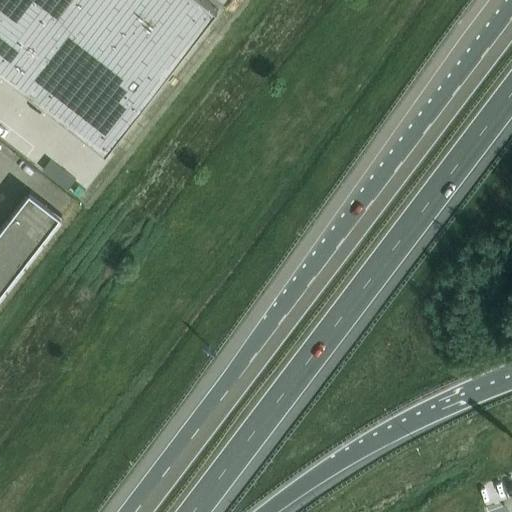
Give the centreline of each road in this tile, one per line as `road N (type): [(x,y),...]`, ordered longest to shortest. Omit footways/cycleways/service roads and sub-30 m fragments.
road 1 (motorway): [(511,16),(134,511)]
road 2 (motorway): [(192,511),(511,90)]
road 3 (motorway): [(270,511),(407,421),(511,377)]
